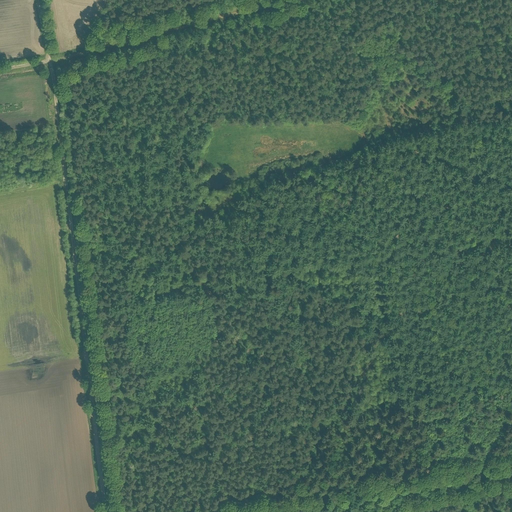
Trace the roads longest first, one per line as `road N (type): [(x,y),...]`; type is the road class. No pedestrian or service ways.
road 1 (track): [(104,511),(38,0)]
road 2 (track): [(217,18),(216,122),(202,206),(511,155)]
road 3 (residential): [(511,470),(302,511)]
road 4 (track): [(217,18),(49,61)]
